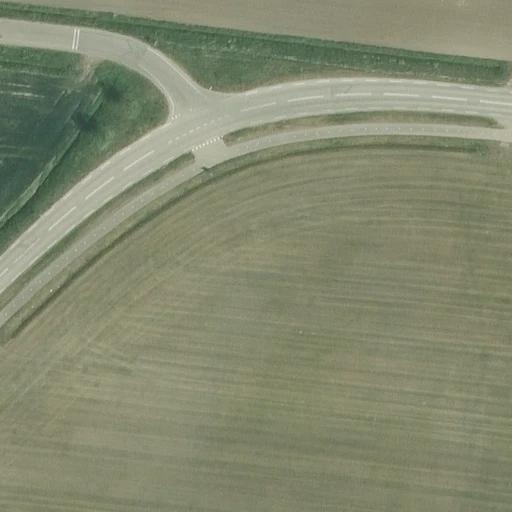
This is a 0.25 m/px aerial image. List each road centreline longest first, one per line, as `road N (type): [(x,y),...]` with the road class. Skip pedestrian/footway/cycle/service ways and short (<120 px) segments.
road 1 (tertiary): [(201,127),(272,105),(357,95),(511,103)]
road 2 (tertiary): [(0,285),(71,217),(201,127)]
road 3 (unclassified): [(201,127),(173,79),(143,56),(0,30)]
